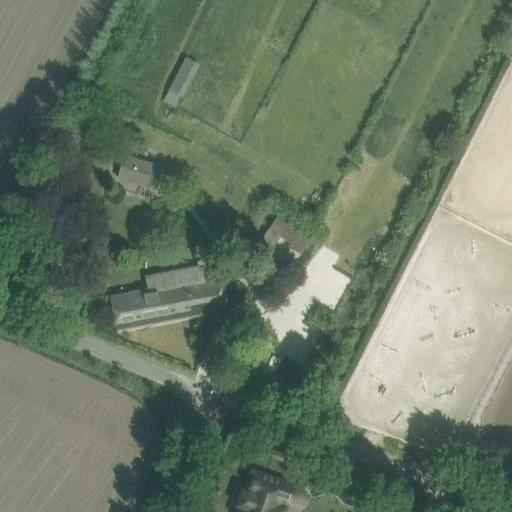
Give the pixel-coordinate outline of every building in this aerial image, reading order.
[(81,157),(92,177),(111,167),(100,146),(81,157)] [(117,179),(157,189),(163,165),(124,154),(117,179)] [(278,212),(268,227),(292,243),(290,246),(301,254),(313,236),(278,212)] [(112,298),(114,308),(117,328),(225,308),(219,278),(192,283),(190,271),(164,276),(166,288),(112,298)] [(276,511),(279,502),(291,506),(295,506),(299,505),(302,503),(303,498),(302,495),(301,492),(297,489),(254,473),(248,491),(243,489),(237,505),(242,507),(240,511),(276,511)]
